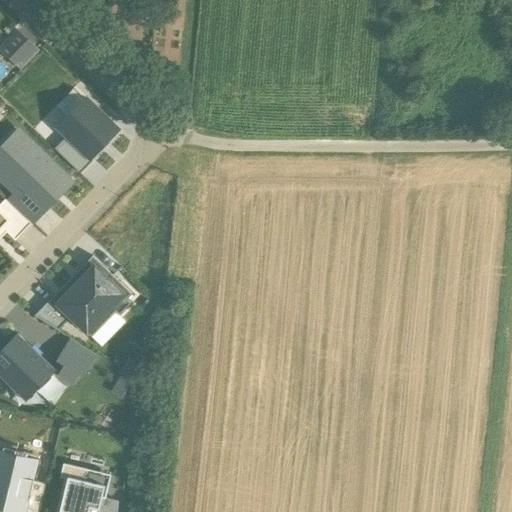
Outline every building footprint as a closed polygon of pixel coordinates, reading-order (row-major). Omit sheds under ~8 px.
[(34,47),(19,32),(2,50),(17,64),(34,47)] [(116,129),(86,100),(59,128),(67,136),(90,157),(116,129)] [(92,159),(90,157),(67,136),(54,150),(79,173),(92,159)] [(24,137),(0,162),(0,177),(16,193),(22,187),(42,206),(68,180),(24,137)] [(16,193),(11,199),(34,221),(45,209),(42,206),(22,187),(16,193)] [(31,224),(5,200),(0,205),(0,210),(10,220),(2,228),(7,233),(15,240),(31,224)] [(0,210),(0,237),(1,238),(7,233),(2,228),(10,220),(0,210)] [(69,320),(89,340),(116,312),(120,316),(132,304),(127,300),(132,295),(92,256),(49,301),(69,320)] [(58,329),(69,320),(49,301),(34,315),(58,329)] [(18,333),(0,352),(0,374),(25,400),(56,370),(18,333)] [(82,378),(97,355),(71,338),(55,363),(63,368),(57,377),(72,386),(79,375),(82,378)] [(16,452),(0,447),(0,507),(17,511),(25,511),(26,510),(33,480),(38,462),(15,456),(16,452)] [(106,497),(111,474),(64,463),(60,478),(64,479),(56,511),(87,511),(89,508),(99,511),(103,496),(106,497)] [(32,511),(39,511),(47,484),(33,480),(26,510),(32,511)] [(87,511),(116,511),(118,502),(106,497),(103,496),(99,511),(89,508),(87,511)]
